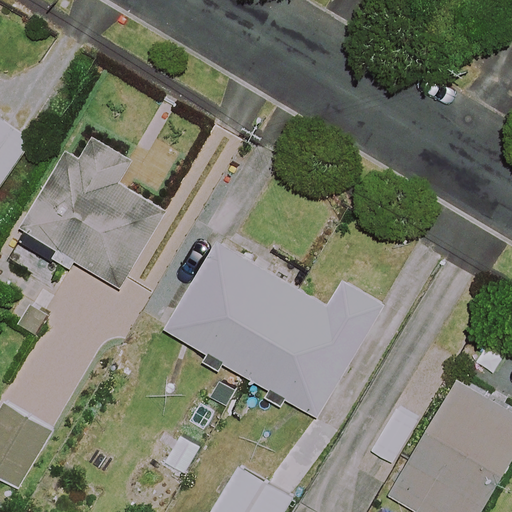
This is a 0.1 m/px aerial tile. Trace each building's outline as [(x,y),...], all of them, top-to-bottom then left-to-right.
[(35,141),(0,115),(0,189),(1,190),(35,141)] [(21,223),(59,244),(53,255),(77,269),(83,259),(126,284),(169,210),(65,149),(21,223)] [(331,305),(224,240),(172,325),(325,418),(393,306),(347,278),(331,305)] [(483,511),(511,467),(511,402),(466,373),(391,491),(423,511),(483,511)] [(56,430),(6,401),(0,410),(0,473),(23,487),(56,430)] [(286,511),(296,496),(243,464),(214,511),(286,511)]
